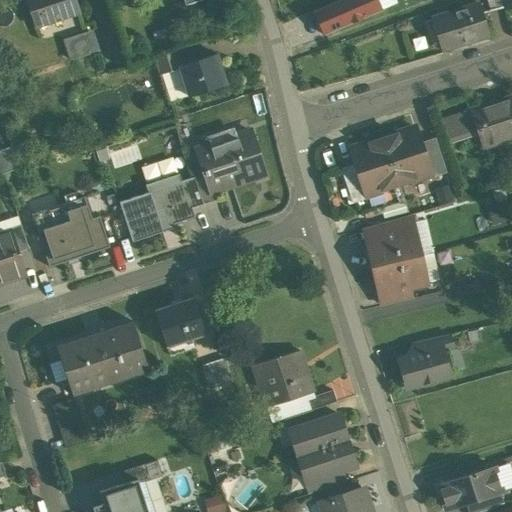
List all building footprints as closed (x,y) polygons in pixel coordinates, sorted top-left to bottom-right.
[(73,0),(27,0),(36,26),(77,12),(73,0)] [(383,9),(378,0),(342,0),(314,11),(323,33),(383,9)] [(8,5),(0,8),(0,25),(14,20),(8,5)] [(479,5),(435,19),(444,50),(488,36),(479,5)] [(93,30),(73,37),(79,57),(99,50),(93,30)] [(73,37),(63,40),(69,60),(79,57),(73,37)] [(176,51),(155,58),(160,75),(180,68),(179,66),(180,65),(176,51)] [(180,65),(179,66),(180,68),(189,96),(226,85),(216,54),(180,65)] [(511,98),(472,111),(480,134),(484,146),(511,136),(511,98)] [(472,111),(441,122),(449,144),(480,134),(472,111)] [(415,128),(351,149),(356,164),(366,196),(367,195),(429,175),(430,175),(420,143),(415,128)] [(249,131),(196,149),(205,174),(211,193),(213,192),(264,175),(249,131)] [(435,138),(420,143),(430,175),(429,175),(430,177),(446,172),(435,138)] [(9,147),(0,150),(0,175),(17,170),(9,147)] [(366,196),(356,164),(341,169),(352,203),(368,198),(367,195),(366,196)] [(205,174),(194,177),(202,204),(215,200),(213,192),(211,193),(205,174)] [(194,177),(180,182),(182,187),(183,186),(190,208),(191,208),(202,204),(194,177)] [(441,204),(454,199),(449,185),(436,189),(441,204)] [(182,187),(150,197),(149,194),(120,203),(132,241),(161,231),(160,228),(194,217),(191,208),(190,208),(183,186),(182,187)] [(49,268),(115,246),(104,214),(91,219),(84,197),(31,215),(49,268)] [(492,223),(509,218),(504,202),(488,207),(492,223)] [(410,215),(395,219),(397,232),(413,229),(410,215)] [(395,219),(364,228),(367,240),(398,233),(397,232),(395,219)] [(20,225),(8,229),(9,233),(10,232),(17,252),(28,249),(20,225)] [(162,228),(166,247),(178,244),(175,226),(162,228)] [(413,229),(397,232),(398,233),(367,240),(373,267),(419,256),(413,229)] [(0,235),(0,283),(24,275),(17,252),(10,232),(9,233),(0,235)] [(419,256),(373,267),(379,293),(410,286),(410,287),(426,283),(419,256)] [(410,286),(379,293),(382,306),(413,299),(410,287),(410,286)] [(193,298),(154,311),(166,344),(186,338),(187,341),(205,335),(193,298)] [(133,322),(56,347),(72,395),(149,370),(133,322)] [(448,335),(413,343),(417,356),(441,349),(442,353),(452,350),(448,335)] [(417,356),(400,360),(408,387),(448,375),(442,353),(441,349),(417,356)] [(299,351),(253,366),(267,408),(313,393),(299,351)] [(225,358),(202,366),(209,389),(232,381),(225,358)] [(333,390),(307,399),(311,410),(336,402),(333,390)] [(88,441),(75,398),(52,405),(65,448),(88,441)] [(310,411),(286,419),(290,430),(313,422),(310,411)] [(313,422),(290,430),(298,456),(347,440),(346,438),(341,435),(339,430),(343,429),(338,414),(313,422)] [(347,440),(298,456),(306,482),(330,474),(355,466),(350,451),(346,453),(345,447),(347,442),(347,440)] [(145,464),(122,472),(126,483),(137,479),(139,483),(150,480),(145,464)] [(493,467),(438,485),(446,510),(466,504),(500,493),(501,492),(493,467)] [(330,474),(306,482),(310,493),(333,486),(330,474)] [(126,483),(99,492),(104,506),(101,511),(148,511),(139,483),(137,479),(126,483)] [(370,511),(363,489),(328,500),(332,511),(370,511)] [(500,493),(466,504),(468,511),(482,511),(503,504),(500,493)] [(207,511),(217,511),(223,510),(218,494),(204,499),(207,511)]
